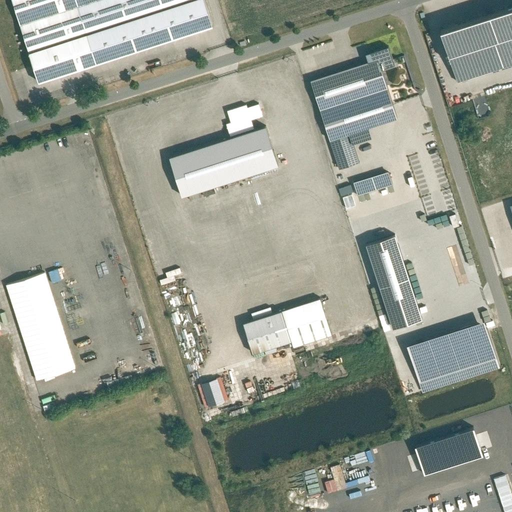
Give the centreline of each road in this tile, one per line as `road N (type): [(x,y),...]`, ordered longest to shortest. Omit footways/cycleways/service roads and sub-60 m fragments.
road 1 (residential): [(404,3),(15,128)]
road 2 (residential): [(404,3),(511,321)]
